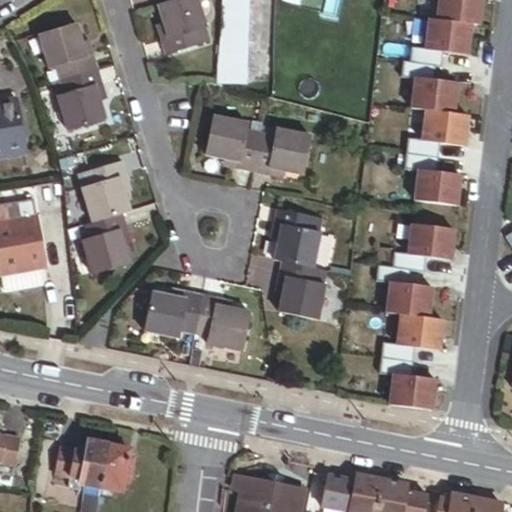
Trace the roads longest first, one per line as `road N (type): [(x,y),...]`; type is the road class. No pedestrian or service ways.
road 1 (primary): [(458,465),(217,414)]
road 2 (primary): [(217,414),(0,370)]
road 3 (residential): [(112,0),(171,192)]
road 4 (residential): [(479,298),(503,110)]
road 5 (residential): [(171,192),(191,256),(232,264),(243,205)]
road 6 (residential): [(458,465),(479,298)]
